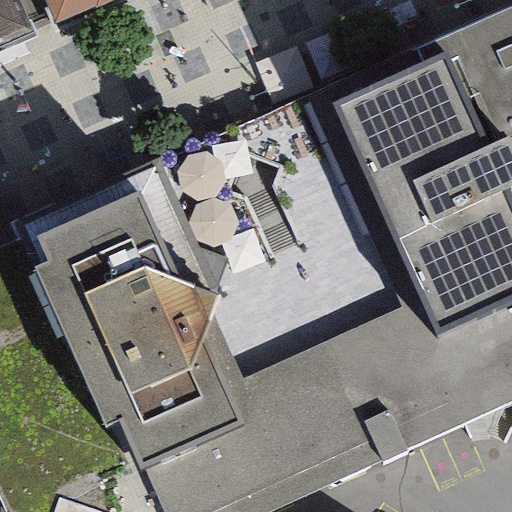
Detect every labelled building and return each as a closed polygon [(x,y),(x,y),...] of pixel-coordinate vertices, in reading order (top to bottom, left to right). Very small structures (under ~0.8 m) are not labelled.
[(0,0),(0,65),(30,52),(6,0),(0,0)] [(38,0),(54,36),(136,0),(38,0)] [(511,6),(437,40),(486,149),(511,138),(511,140),(511,6)] [(353,77),(325,89),(421,301),(436,336),(511,303),(511,208),(505,192),(511,188),(511,140),(511,138),(486,149),(437,40),(353,77)] [(328,343),(421,301),(325,89),(233,130),(245,157),(262,163),(281,170),(274,187),(300,245),(287,251),(328,343)] [(208,342),(229,387),(328,343),(287,251),(275,256),(249,198),(231,191),(238,174),(245,157),(233,130),(211,140),(163,161),(203,249),(233,259),(208,342)] [(203,249),(163,161),(161,156),(12,222),(20,240),(107,430),(124,422),(146,471),(246,426),(229,387),(208,342),(233,259),(203,249)] [(421,301),(328,343),(381,465),(511,405),(511,188),(505,192),(511,208),(511,303),(436,336),(421,301)] [(107,430),(20,240),(0,248),(0,494),(7,511),(165,511),(146,471),(124,422),(107,430)] [(328,343),(229,387),(246,426),(146,471),(165,511),(216,511),(217,511),(276,511),(381,465),(328,343)]
